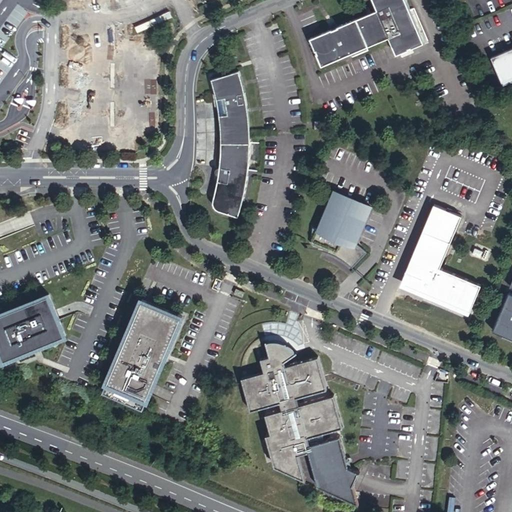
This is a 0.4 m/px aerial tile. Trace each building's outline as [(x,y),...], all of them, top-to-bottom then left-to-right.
[(330,29),(310,37),(321,65),(389,36),(396,53),(424,41),(405,0),(373,0),(377,9),(337,26),(334,21),(328,24),(330,29)] [(511,46),(489,57),(501,84),(511,79),(511,46)] [(218,174),(221,174),(220,179),(218,178),(216,187),(213,201),(212,203),(213,205),(214,206),(215,208),(216,209),(217,210),(218,210),(238,217),(244,194),(247,179),(249,159),(250,142),(250,132),(250,127),(248,110),(248,108),(245,94),(243,85),(242,81),(241,77),(239,71),(212,79),(213,84),(217,99),(220,99),(219,100),(219,103),(219,107),(220,108),(220,111),(221,113),(222,115),(220,115),(221,128),(221,143),(221,157),(220,166),(219,166),(218,166),(217,166),(216,167),(215,168),(215,169),(215,170),(215,171),(215,172),(216,172),(217,173),(218,174)] [(355,242),(370,206),(359,201),(358,203),(355,201),(356,200),(333,191),(317,229),(354,245),(355,242)] [(434,203),(406,271),(413,274),(409,285),(470,311),(482,284),(440,267),(456,229),(462,215),(434,203)] [(359,245),(355,242),(354,245),(317,229),(312,226),(310,243),(323,248),(327,250),(327,252),(328,252),(332,254),(337,257),(339,258),(341,260),(346,263),(351,267),(367,251),(361,246),(359,245)] [(401,282),(409,285),(413,274),(406,271),(401,282)] [(244,291),(236,288),(234,293),(242,296),(244,291)] [(50,292),(0,312),(0,347),(5,359),(67,333),(50,292)] [(511,293),(510,292),(507,299),(494,330),(511,337),(511,293)] [(143,298),(104,390),(144,407),(147,400),(183,315),(146,299),(143,298)] [(288,344),(285,342),(281,341),(278,340),(274,340),(271,340),(267,339),(270,354),(261,357),(264,370),(242,376),(251,408),(264,405),(280,400),(282,408),(266,413),(271,432),(266,433),(272,466),(357,498),(355,492),(352,480),(359,470),(348,464),(339,434),(325,438),(323,431),(343,426),(334,393),(299,403),(297,396),(327,388),(325,382),(323,374),(318,355),(303,359),(286,364),(285,360),(297,350),(293,348),(291,346),(288,344)]
